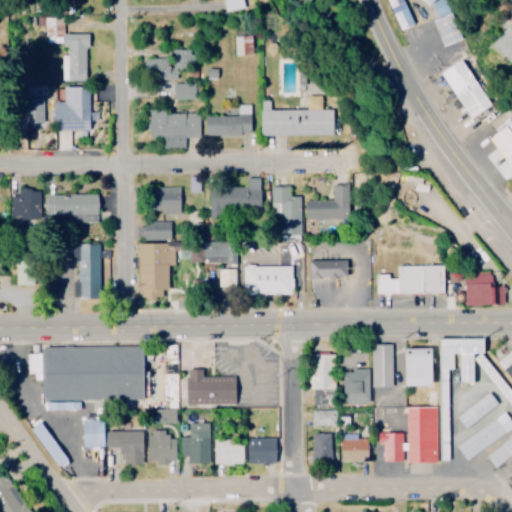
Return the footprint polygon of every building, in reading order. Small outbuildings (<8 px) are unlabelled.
[(245,7),(244,0),(223,0),(225,10),(245,7)] [(387,0),(401,30),(416,23),(405,0),(387,0)] [(460,40),(453,14),(434,19),(441,45),(460,40)] [(46,42),(64,41),(63,16),(46,16),(46,42)] [(89,79),(88,32),(65,33),(66,62),(68,62),(68,79),(89,79)] [(252,54),(251,35),(234,36),(235,55),(252,54)] [(144,79),(176,80),(176,59),(145,58),(144,79)] [(491,104),(464,58),(442,71),(468,117),(491,104)] [(174,98),(195,99),(195,84),(175,83),(174,98)] [(91,85),(66,86),(66,101),(57,101),(57,130),(92,130),(91,85)] [(307,109),(271,109),(271,100),(261,100),(261,135),(333,134),(333,109),(320,109),(320,95),(306,95),(307,109)] [(252,134),(251,104),(238,104),(238,115),(206,116),(206,134),(252,134)] [(201,112),(167,112),(167,109),(151,109),(152,137),(162,137),(162,147),(186,147),(186,136),(201,136),(201,112)] [(511,159),(511,126),(507,122),(491,140),(511,159)] [(262,177),(247,177),(247,187),(212,186),(211,206),(262,208),(262,177)] [(158,210),(162,209),(162,214),(182,213),(181,185),(157,186),(158,210)] [(270,215),(280,215),(279,231),(301,231),(302,196),(289,195),(289,186),(271,185),(270,215)] [(333,199),(304,200),(304,220),(347,219),(346,185),(332,185),(333,199)] [(12,195),(13,219),(42,218),(41,189),(20,189),(20,195),(12,195)] [(74,222),(100,222),(99,193),(48,195),(48,215),(73,214),(74,222)] [(170,240),(170,222),(139,222),(140,240),(170,240)] [(233,261),(233,239),(204,240),(204,262),(233,261)] [(140,243),(141,297),(164,297),(164,289),(171,289),(171,264),(176,264),(175,250),(190,250),(191,262),(201,262),(201,242),(140,243)] [(100,243),(74,244),(74,261),(79,261),(79,280),(75,281),(75,298),(101,297),(100,243)] [(311,260),(311,277),(349,277),(349,259),(311,260)] [(292,264),(244,266),(245,294),(293,293),(292,264)] [(376,294),(443,292),(442,265),(397,266),(397,278),(389,278),(389,273),(376,274),(376,294)] [(220,269),(220,287),(237,287),(237,269),(220,269)] [(466,274),(468,305),(507,303),(506,285),(493,286),(492,272),(466,274)] [(441,425),(450,425),(450,369),(455,369),(455,353),(460,353),(460,382),(477,382),(477,352),(485,352),(485,338),(441,338),(441,425)] [(393,343),(371,344),(372,387),(394,386),(393,343)] [(410,385),(436,385),(436,347),(410,348),(410,385)] [(511,350),(500,360),(511,374),(511,350)] [(42,402),(42,351),(143,352),(143,403),(42,402)] [(312,388),(332,388),(333,354),(313,353),(312,388)] [(475,359),(511,406),(511,390),(482,353),(475,359)] [(344,369),(344,402),(370,402),(369,369),(344,369)] [(180,410),(181,371),(207,372),(206,380),(230,380),(230,411),(180,410)] [(313,404),(333,403),(333,389),(313,389),(313,404)] [(406,406),(407,462),(434,462),(433,406),(406,406)] [(335,409),(313,409),(313,425),(335,425),(335,409)] [(511,430),(511,420),(507,413),(455,443),(464,458),(511,430)] [(32,428),(60,466),(70,459),(43,421),(32,428)] [(80,449),(80,423),(100,423),(100,449),(80,449)] [(331,432),(312,433),(313,462),(332,461),(331,432)] [(402,461),(401,432),(378,432),(378,443),(383,443),(384,461),(402,461)] [(141,465),(121,465),(121,453),(105,453),(106,433),(141,433),(141,465)] [(358,433),(342,433),(343,461),(370,460),(370,437),(358,438),(358,433)] [(493,465),(511,452),(511,435),(485,453),(493,465)] [(173,465),(145,465),(146,439),(173,439),(173,465)] [(207,464),(180,464),(180,442),(207,442),(207,464)] [(240,465),(210,465),(210,446),(241,446),(240,465)] [(274,465),(244,465),(244,446),(274,446),(274,465)] [(511,488),(500,474),(511,464),(511,488)] [(0,474),(0,511),(5,511),(14,507),(16,511),(25,506),(5,472),(0,474)]
